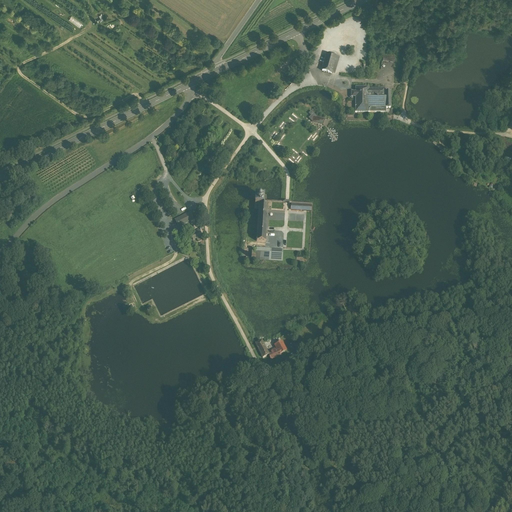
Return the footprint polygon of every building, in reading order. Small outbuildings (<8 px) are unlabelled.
[(71,15),(68,19),(79,28),(82,24),(71,15)] [(339,58),(326,54),(321,71),(335,75),(339,58)] [(368,89),(356,89),(356,92),(352,92),(352,91),(351,91),(350,93),(350,98),(351,100),(352,100),(352,98),(356,98),(355,113),(368,113),(368,108),(390,108),(390,92),(385,92),(385,90),(368,89)] [(323,125),(324,120),(317,118),(311,111),(308,114),(311,116),(308,118),(313,123),(323,125)] [(501,140),(493,138),(489,151),(496,153),(499,144),(501,140)] [(495,157),(488,154),(485,162),(493,164),(494,161),(495,157)] [(502,164),(494,161),(493,164),(494,164),(493,169),(497,171),(500,171),(502,164)] [(504,164),(502,164),(500,171),(504,173),(511,175),(511,166),(510,166),(504,164)] [(256,205),(259,205),(256,242),(266,243),(268,210),(264,205),(264,197),(256,197),(256,205)] [(189,213),(175,221),(178,227),(193,220),(189,213)] [(198,232),(192,235),(194,240),(196,239),(198,242),(201,241),(199,238),(201,237),(198,232)] [(256,260),(283,261),(283,250),(257,248),(256,260)] [(262,341),(256,343),(263,358),(268,355),(269,355),(268,355),(262,341)] [(281,342),(275,345),(278,350),(280,354),(286,351),(281,342)] [(278,350),(268,355),(269,355),(268,355),(271,360),(281,355),(280,354),(278,350)]
